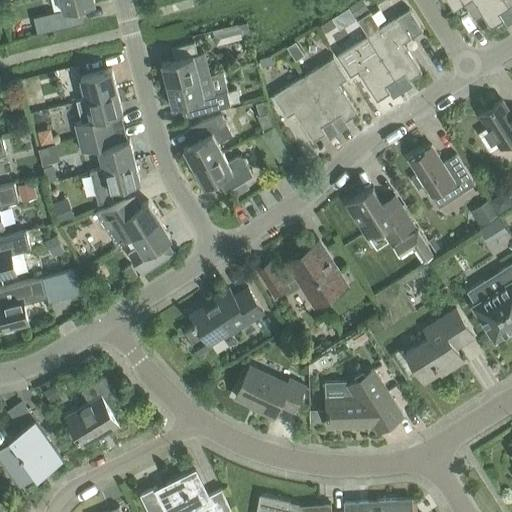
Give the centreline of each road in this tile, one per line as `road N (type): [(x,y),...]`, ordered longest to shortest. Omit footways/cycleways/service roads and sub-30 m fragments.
road 1 (residential): [(212,256),(303,198),(371,135),(469,74)]
road 2 (residential): [(121,0),(166,174),(212,256)]
road 3 (residential): [(195,424),(288,468),(364,474),(425,457)]
road 4 (residential): [(56,511),(115,467),(195,424)]
road 5 (residential): [(110,319),(195,424)]
road 6 (residential): [(0,375),(110,319)]
